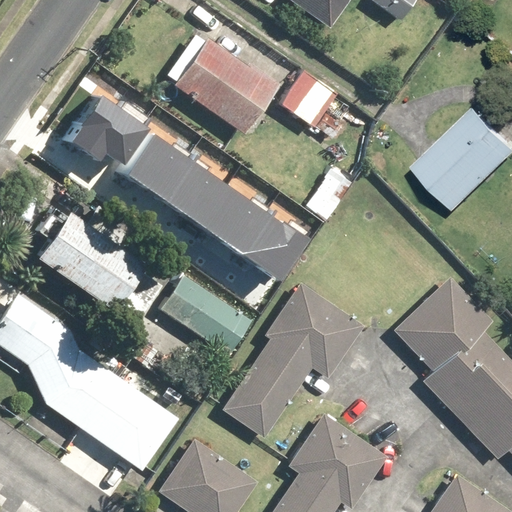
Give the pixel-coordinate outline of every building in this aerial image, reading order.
[(343,0),(291,0),(326,24),(343,0)] [(370,0),(369,2),(395,19),(407,0),(370,0)] [(208,39),(172,86),(239,137),(275,90),(208,39)] [(296,75),(276,108),(313,130),(333,98),(296,75)] [(93,96),(62,140),(88,158),(93,150),(112,163),(138,127),(93,96)] [(419,163),(460,205),(511,153),(511,143),(475,107),(419,163)] [(145,134),(118,172),(272,276),(298,238),(145,134)] [(63,215),(32,258),(127,324),(157,282),(63,215)] [(448,277),(385,335),(496,454),(503,447),(511,456),(511,365),(479,329),(488,320),(448,277)] [(179,278),(159,310),(225,350),(245,317),(179,278)] [(300,286),(216,406),(276,448),(360,327),(300,286)] [(138,472),(177,419),(77,346),(67,328),(15,289),(0,308),(0,346),(25,366),(42,402),(138,472)] [(262,511),(334,511),(376,452),(327,418),(262,511)] [(164,511),(234,511),(254,482),(188,440),(148,502),(164,511)] [(424,511),(511,511),(451,473),(424,511)]
